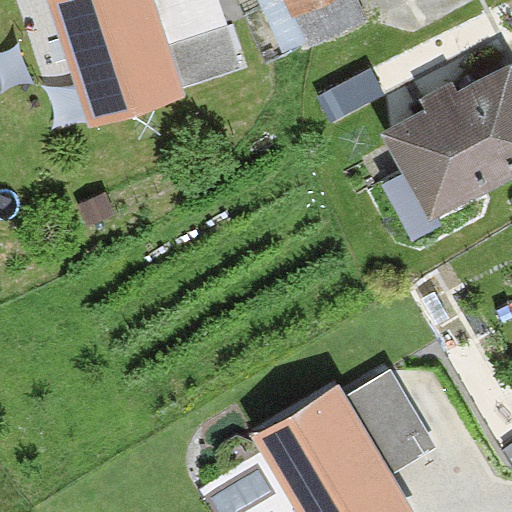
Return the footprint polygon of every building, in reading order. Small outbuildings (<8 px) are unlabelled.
[(50,0),(90,113),(239,61),(217,0),(50,0)] [(282,0),(289,13),(315,0),(282,0)] [(511,64),(508,57),(385,122),(431,210),(511,167),(511,64)] [(389,363),(343,389),(389,467),(434,441),(389,363)] [(335,376),(254,424),(306,511),(416,511),(389,467),(343,389),(335,376)]
